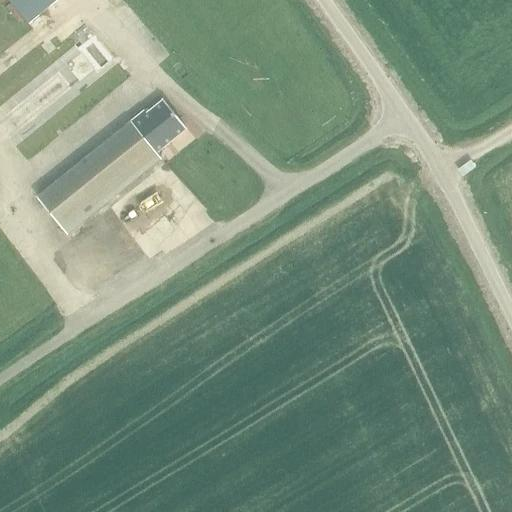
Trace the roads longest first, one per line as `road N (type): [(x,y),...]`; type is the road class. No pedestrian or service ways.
road 1 (unclassified): [(0,381),(403,115)]
road 2 (unclassified): [(511,308),(443,174)]
road 3 (unclassified): [(403,115),(322,0)]
